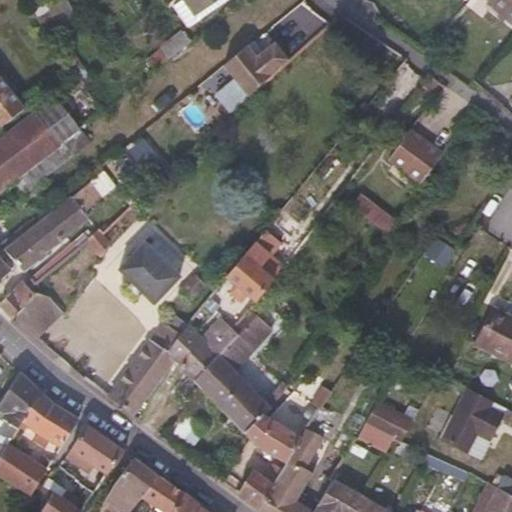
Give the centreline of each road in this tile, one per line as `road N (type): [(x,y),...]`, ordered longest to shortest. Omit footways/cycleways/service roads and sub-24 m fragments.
road 1 (residential): [(0,332),(227,511)]
road 2 (residential): [(331,0),(511,116)]
